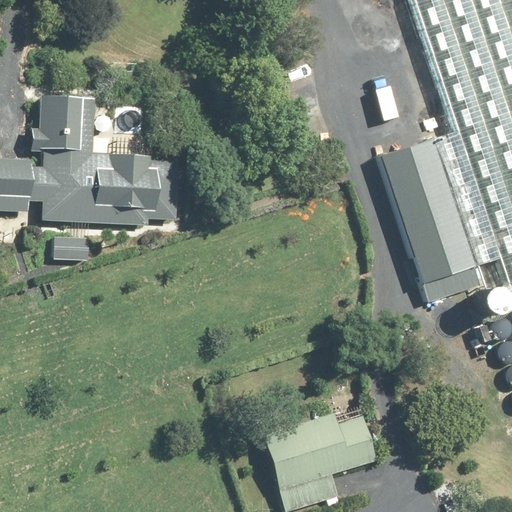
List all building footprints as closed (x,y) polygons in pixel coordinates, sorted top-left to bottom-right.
[(464,271),(492,261),(511,320),(511,0),(405,0),(449,131),(370,157),(419,302),(468,285),(464,271)] [(35,205),(34,221),(140,226),(140,221),(177,223),(180,163),(139,161),(139,156),(86,153),(88,99),(30,96),(29,133),(22,133),(20,156),(0,154),(0,212),(20,213),(20,204),(35,205)] [(82,239),(47,238),(46,260),(81,261),(82,239)] [(488,291),(461,291),(461,315),(487,315),(488,291)] [(511,348),(502,315),(479,322),(507,416),(511,414),(511,348)] [(269,433),(271,438),(257,443),(272,490),(279,511),(281,511),(329,497),(323,475),(370,459),(353,410),(329,418),(328,413),(269,433)]
